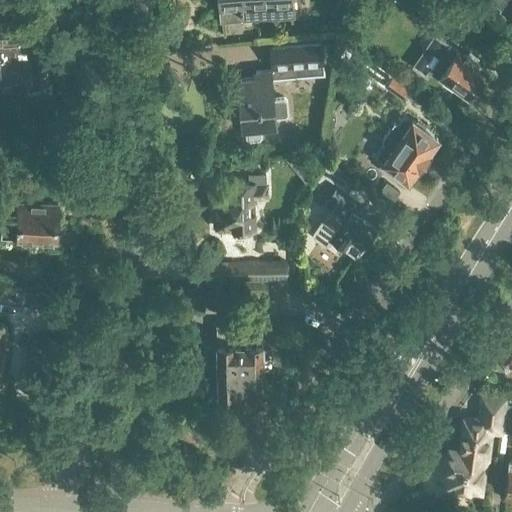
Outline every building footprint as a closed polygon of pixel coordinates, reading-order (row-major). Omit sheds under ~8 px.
[(220,0),(222,21),(224,21),(293,14),(291,0),(220,0)] [(420,0),(396,0),(418,16),(426,4),(420,0)] [(511,0),(495,0),(501,4),(505,7),(502,11),(511,17),(511,0)] [(42,23),(0,27),(0,87),(32,84),(33,98),(49,96),(42,23)] [(428,77),(433,71),(440,76),(440,77),(446,81),(444,83),(453,89),(455,87),(469,97),(471,93),(474,94),(481,84),(478,82),(487,71),(478,64),(479,62),(467,53),(465,56),(458,50),(436,35),(429,45),(413,66),(428,77)] [(385,86),(402,98),(409,88),(392,76),(393,75),(347,42),(337,57),(349,65),(350,63),(385,87),(385,86)] [(239,81),(241,99),(231,100),(228,105),(229,114),(233,116),(243,116),(245,131),(246,141),(251,144),(258,143),(261,139),(260,129),(276,128),(275,119),(283,119),(286,115),(285,102),(281,99),(273,100),(271,78),(304,75),(321,73),(318,44),(296,47),(271,49),(272,54),(269,54),(271,65),(272,65),(273,72),(255,73),(256,79),(239,81)] [(383,133),(424,161),(429,154),(429,153),(430,151),(432,153),(439,143),(437,142),(438,140),(425,130),(426,128),(418,121),(416,124),(413,122),(405,117),(397,111),(383,133)] [(369,153),(376,158),(383,163),(386,165),(384,168),(393,174),(395,172),(408,181),(410,179),(413,181),(419,172),(416,170),(418,168),(419,169),(424,161),(383,133),(369,153)] [(322,158),(315,168),(345,190),(346,189),(353,179),(322,158)] [(269,183),(255,184),(232,184),(233,191),(218,191),(219,196),(217,196),(217,198),(219,198),(219,202),(217,202),(217,204),(219,204),(219,206),(216,210),(216,217),(220,220),(220,231),(252,230),(260,229),(259,215),(256,215),(255,201),(269,200),(269,183)] [(400,193),(386,183),(380,192),(394,202),(400,193)] [(346,189),(345,190),(314,234),(315,238),(325,245),(329,244),(332,240),(356,256),(377,225),(368,219),(372,213),(366,209),(369,205),(346,189)] [(5,202),(4,214),(2,214),(2,237),(19,238),(21,242),(30,242),(33,239),(57,239),(58,203),(5,202)] [(205,282),(288,280),(287,260),(205,262),(205,282)] [(225,285),(207,286),(209,310),(226,310),(225,285)] [(236,391),(236,390),(247,390),(247,391),(250,394),(250,395),(260,395),(260,394),(263,391),(265,390),(264,368),(274,368),(273,351),(264,351),(264,344),(263,344),(263,324),(217,325),(218,346),(209,346),(210,391),(219,390),(219,392),(236,391)] [(497,422),(503,423),(505,423),(507,406),(508,399),(484,396),(481,420),(469,418),(467,431),(465,431),(462,454),(451,453),(447,487),(453,488),(454,490),(462,491),(465,489),(479,490),(483,457),(486,457),(490,419),(497,420),(497,422)] [(511,406),(507,406),(505,423),(503,423),(502,433),(511,434),(511,406)]
